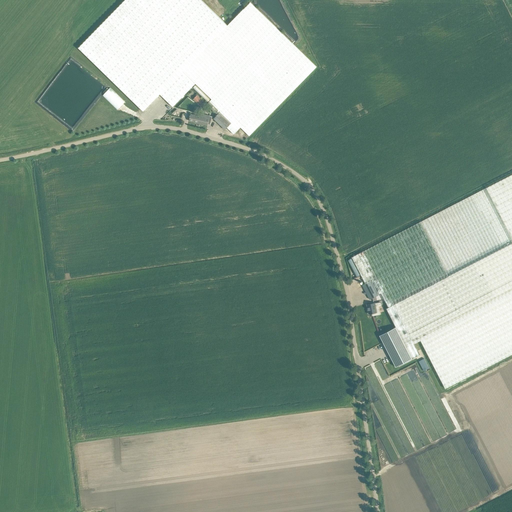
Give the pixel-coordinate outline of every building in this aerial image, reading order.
[(316,67),(250,2),(227,25),(201,0),(125,0),(78,48),(143,111),(160,94),(173,107),(195,83),(212,99),(207,104),(217,114),(213,118),(225,129),(227,128),(234,134),(240,127),(249,135),(316,67)] [(114,87),(111,89),(125,102),(127,99),(114,87)] [(201,98),(197,95),(192,100),(196,103),(201,98)] [(212,116),(210,116),(200,113),(200,116),(191,114),(190,115),(190,116),(189,121),(208,125),(208,124),(210,125),(212,116)] [(511,174),(486,188),(352,257),(365,283),(371,280),(379,294),(384,291),(391,306),(393,305),(413,344),(511,293),(511,174)] [(379,294),(371,280),(365,283),(363,285),(370,299),(373,298),(379,294)] [(375,303),(367,304),(368,314),(371,313),(371,314),(372,314),(373,316),(379,314),(378,309),(379,309),(378,306),(381,306),(380,302),(375,303)] [(396,327),(379,335),(396,367),(412,359),(396,327)]
